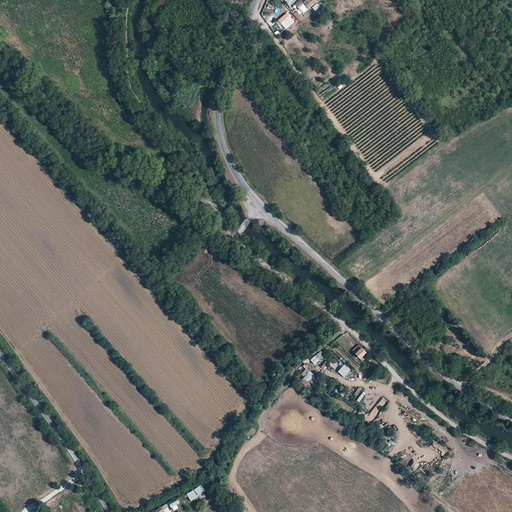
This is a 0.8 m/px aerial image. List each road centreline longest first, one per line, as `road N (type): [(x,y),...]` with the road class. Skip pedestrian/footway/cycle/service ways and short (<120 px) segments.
road 1 (unclassified): [(233,238),(449,420),(511,455)]
road 2 (unclassified): [(261,205),(467,397),(511,423)]
road 3 (unclassified): [(0,53),(94,146),(194,197),(233,238)]
road 4 (unclassified): [(255,0),(218,108),(230,163),(261,205)]
road 5 (unclassified): [(0,356),(107,511)]
